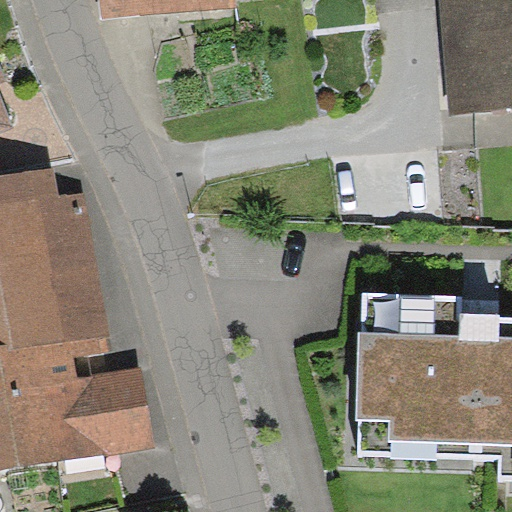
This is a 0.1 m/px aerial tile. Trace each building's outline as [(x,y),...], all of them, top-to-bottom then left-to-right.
[(99,0),(101,25),(233,13),(232,0),(99,0)] [(511,0),(440,0),(448,118),(511,113),(511,0)] [(0,139),(15,133),(0,102),(0,84),(6,82),(0,65),(0,139)] [(57,202),(51,176),(0,184),(0,474),(86,457),(150,445),(136,375),(76,387),(71,361),(112,353),(109,340),(116,338),(87,196),(57,202)] [(365,298),(358,458),(499,465),(498,487),(511,487),(511,321),(502,321),(503,304),(365,298)]
